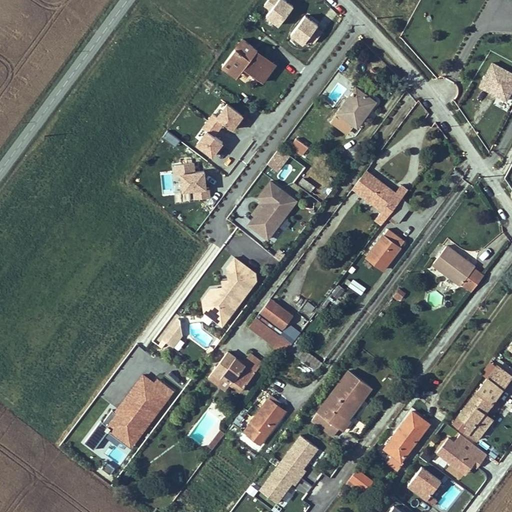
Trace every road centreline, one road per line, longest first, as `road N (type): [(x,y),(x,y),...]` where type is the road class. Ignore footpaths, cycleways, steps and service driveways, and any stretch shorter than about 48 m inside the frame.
road 1 (unknown): [(362,18),(266,150),(209,251),(135,356),(129,379),(149,398)]
road 2 (unknown): [(511,256),(313,511)]
road 3 (unclassified): [(511,209),(454,123),(344,0)]
road 4 (tertiary): [(127,0),(0,171)]
